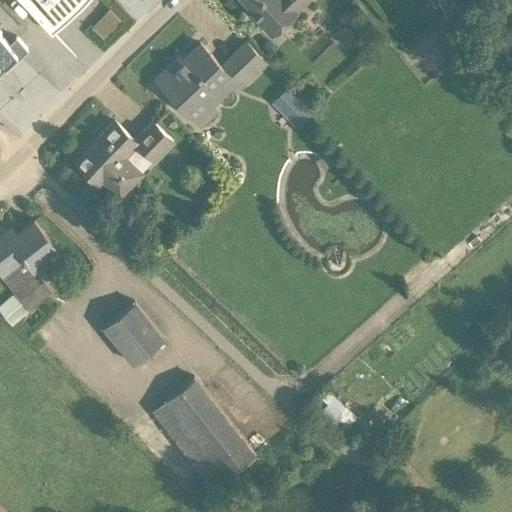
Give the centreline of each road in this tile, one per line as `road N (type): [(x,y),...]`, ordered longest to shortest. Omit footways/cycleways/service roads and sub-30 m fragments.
road 1 (unclassified): [(18,159),(339,451),(439,511)]
road 2 (tertiary): [(18,159),(174,0)]
